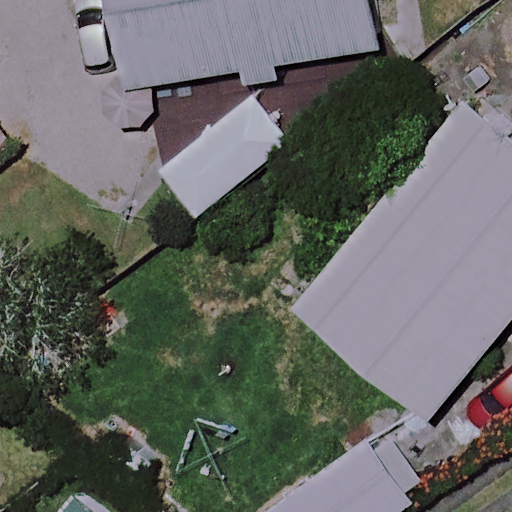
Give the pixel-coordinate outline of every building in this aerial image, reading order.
[(99,0),(113,87),(241,67),(244,84),(288,77),(285,60),(383,45),(376,0),(99,0)] [(436,415),(511,325),(511,121),(483,96),(306,304),(436,415)] [(0,154),(20,140),(0,111),(0,154)] [(401,511),(419,499),(372,437),(272,511),(401,511)] [(115,511),(81,482),(54,511),(115,511)]
